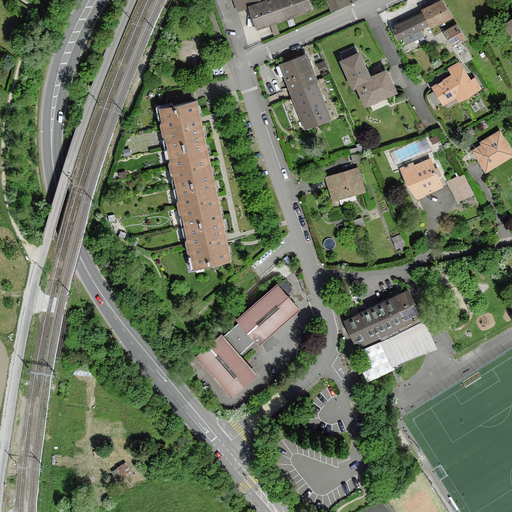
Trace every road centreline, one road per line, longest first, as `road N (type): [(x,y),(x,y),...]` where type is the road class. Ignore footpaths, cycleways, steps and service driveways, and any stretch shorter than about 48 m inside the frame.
road 1 (residential): [(385,0),(240,69),(333,342),(317,367),(222,448)]
road 2 (unclassified): [(134,0),(84,124),(35,283),(0,502)]
road 3 (tertiary): [(222,448),(116,315),(62,213),(53,113),(65,60),(94,0)]
